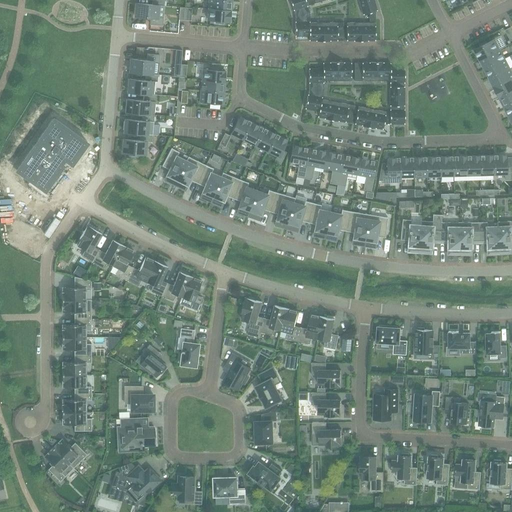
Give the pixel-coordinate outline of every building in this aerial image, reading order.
[(231,0),(229,0),(209,0),(209,9),(230,11),(231,0)] [(310,14),(307,6),(304,0),(290,0),(295,16),(310,14)] [(377,11),(373,0),(358,0),(363,15),(369,13),(375,11),(377,11)] [(158,18),(159,6),(152,5),(136,4),(135,17),(151,18),(150,25),(163,26),(163,18),(158,18)] [(230,11),(209,9),(208,20),(216,21),(216,23),(223,24),(223,22),(229,22),(230,11)] [(295,16),(295,20),(295,37),(309,37),(310,37),(310,23),(310,14),(295,16)] [(316,41),(323,41),(323,23),(310,23),(310,37),(309,37),(309,41),(316,41)] [(338,32),(338,27),(338,23),(323,23),(323,41),(331,41),(338,41),(338,37),(338,32)] [(354,41),(361,41),(361,23),(347,23),(347,41),(354,41)] [(361,23),(361,41),(368,41),(375,41),(375,23),(369,23),(361,23)] [(475,49),(480,60),(499,50),(494,40),(487,43),(486,41),(479,45),(480,47),(475,49)] [(175,64),(174,77),(180,77),(181,65),(182,51),(176,50),(175,64)] [(504,59),(499,50),(480,60),(485,69),(504,59)] [(130,73),(146,74),(152,75),(152,74),(154,63),(159,63),(160,56),(148,54),(147,61),(131,59),(130,73)] [(509,69),(504,59),(485,69),(490,79),(509,69)] [(337,81),(337,63),(330,63),(323,63),(323,69),(323,81),(324,81),(337,81)] [(344,63),(337,63),(337,81),(351,81),(351,63),(344,63)] [(362,74),(362,78),(362,81),(376,81),(376,63),(369,63),(362,63),(362,67),(362,70),(362,74)] [(391,81),(391,69),(391,63),(384,63),(376,63),(376,81),(390,81),(391,81)] [(203,69),(202,80),(224,82),(225,71),(219,71),(219,68),(212,67),(212,70),(203,69)] [(309,69),(309,85),(309,89),(324,90),(324,81),(323,81),(323,69),(309,69)] [(390,87),(404,87),(404,69),(391,69),(391,81),(390,81),(390,87)] [(511,79),(511,73),(509,69),(490,79),(495,88),(511,79)] [(152,75),(146,74),(145,81),(129,79),(128,93),(144,94),(151,95),(152,82),(157,82),(158,75),(152,74),(152,75)] [(511,91),(511,79),(495,88),(500,98),(511,91)] [(224,82),(202,80),(202,91),(223,93),(224,82)] [(390,106),(404,106),(404,87),(390,87),(390,106)] [(305,109),(319,112),(321,99),(322,100),(324,90),(309,89),(305,109)] [(223,93),(202,91),(201,102),(222,104),(223,93)] [(511,103),(511,91),(500,98),(505,108),(511,103)] [(128,99),(126,113),(142,114),(149,115),(154,115),(156,102),(156,95),(151,95),(144,94),(143,101),(128,99)] [(324,119),(332,120),(335,102),(322,100),(321,99),(319,112),(318,117),(324,119)] [(347,114),(348,109),(349,105),(335,102),(332,120),(339,122),(339,121),(346,123),(346,118),(347,114)] [(369,127),(372,109),(358,106),(355,124),(361,126),(369,127)] [(390,119),(390,124),(404,124),(404,106),(390,106),(390,112),(390,119)] [(386,112),(372,109),(369,127),(376,129),(376,128),(383,130),(384,124),(385,119),(386,112)] [(149,115),(142,114),(141,121),(126,120),(125,133),(140,134),(147,135),(148,122),(154,122),(154,115),(149,115)] [(231,133),(243,139),(252,123),(239,117),(231,133)] [(40,183),(48,189),(64,166),(62,165),(65,160),(69,163),(79,149),(82,151),(88,143),(82,139),(81,138),(56,120),(51,127),(49,126),(38,141),(42,143),(39,148),(35,145),(19,168),(26,173),(24,176),(38,186),(40,183)] [(263,129),(252,123),(243,139),(255,145),(263,129)] [(275,134),(263,129),(255,145),(267,151),(275,134)] [(222,139),(220,145),(225,147),(228,142),(231,136),(225,133),(222,139)] [(147,135),(140,134),(140,141),(124,140),(123,153),(129,153),(128,158),(139,159),(139,154),(145,155),(146,142),(152,142),(152,135),(147,135)] [(287,140),(275,134),(267,151),(278,156),(275,161),(280,164),(281,162),(286,152),(282,151),(287,140)] [(157,149),(164,149),(165,139),(158,138),(157,149)] [(296,177),(304,179),(310,149),(293,146),(290,161),(299,163),(296,177)] [(187,161),(177,156),(179,153),(172,149),(162,166),(169,170),(167,176),(177,181),(187,161)] [(326,152),(310,149),(304,179),(312,180),(315,166),(323,168),(326,152)] [(343,156),(326,152),(323,168),(332,170),(330,184),(337,185),(343,156)] [(494,156),(493,156),(493,174),(505,174),(505,180),(511,180),(511,177),(511,166),(507,167),(506,158),(506,155),(497,156),(494,156)] [(360,159),(343,156),(337,185),(345,187),(348,173),(357,174),(360,159)] [(480,175),(479,156),(466,157),(467,175),(480,175)] [(493,174),(493,156),(479,156),(480,175),(493,174)] [(189,157),(187,161),(177,181),(188,186),(191,181),(198,184),(206,166),(189,157)] [(440,176),(440,157),(427,158),(427,176),(440,176)] [(454,175),(453,157),(440,157),(440,176),(454,175)] [(467,175),(466,157),(453,157),(454,175),(467,175)] [(401,177),(400,158),(387,159),(387,170),(383,170),(383,181),(384,183),(401,183),(401,177)] [(414,176),(413,158),(400,158),(401,177),(414,176)] [(427,176),(427,158),(413,158),(414,176),(427,176)] [(377,162),(360,159),(357,174),(366,176),(363,190),(371,192),(377,162)] [(214,169),(206,166),(198,184),(205,187),(202,193),(213,198),(222,177),(221,177),(212,173),(214,169)] [(223,173),(221,177),(222,177),(213,198),(224,202),(227,196),(234,199),(241,180),(223,173)] [(249,183),(241,180),(234,199),(241,202),(239,208),(250,212),(257,191),(247,187),(249,183)] [(268,195),(257,191),(250,212),(261,216),(263,210),(271,212),(277,193),(269,190),(268,195)] [(295,198),(277,193),(271,212),(278,215),(276,221),(288,224),(294,203),(295,198)] [(301,221),(308,223),(313,204),(305,201),(304,206),(294,203),(288,224),(299,227),(301,221)] [(321,206),(313,204),(308,223),(316,225),(314,231),(326,234),(331,212),(320,210),(321,206)] [(346,232),(350,212),(342,210),(341,215),(331,212),(326,234),(338,236),(339,230),(346,232)] [(369,215),(350,212),(346,232),(354,233),(353,239),(365,241),(369,215)] [(388,218),(369,215),(365,241),(376,243),(377,237),(385,238),(388,218)] [(422,221),(420,248),(432,249),(432,243),(440,243),(441,222),(442,215),(433,215),(433,222),(422,221)] [(408,247),(420,248),(422,221),(421,221),(421,226),(411,225),(411,221),(403,220),(401,240),(409,241),(408,247)] [(511,221),(509,222),(497,222),(498,227),(499,249),(511,248),(511,242),(511,221)] [(448,249),(459,250),(460,223),(448,223),(441,222),(440,243),(448,243),(448,249)] [(460,223),(459,250),(471,250),(471,244),(479,243),(479,223),(474,223),(460,223)] [(487,243),(487,249),(499,249),(498,227),(487,227),(487,223),(479,223),(479,243),(487,243)] [(82,256),(93,263),(100,251),(94,247),(102,234),(86,225),(87,226),(79,239),(81,240),(78,246),(85,251),(82,256)] [(112,269),(123,246),(113,240),(106,254),(100,251),(93,263),(103,269),(107,263),(113,266),(111,268),(112,269)] [(123,246),(112,269),(113,266),(119,269),(116,275),(127,281),(133,268),(127,265),(134,252),(123,246)] [(66,262),(73,266),(76,260),(69,256),(66,262)] [(133,268),(127,281),(138,286),(141,280),(147,282),(146,285),(156,262),(145,257),(139,271),(133,268)] [(156,262),(146,285),(147,283),(153,285),(151,292),(162,297),(167,284),(161,281),(168,267),(156,262)] [(174,286),(167,284),(162,297),(173,301),(176,295),(182,297),(181,300),(190,277),(179,272),(174,286)] [(62,293),(62,300),(86,300),(85,300),(85,289),(92,289),(92,281),(91,281),(74,277),(74,288),(63,288),(63,293),(62,293)] [(202,281),(190,277),(181,300),(182,298),(188,300),(186,306),(198,311),(203,298),(196,295),(202,281)] [(262,302),(246,298),(242,313),(244,314),(242,320),(251,322),(248,335),(260,338),(261,332),(265,319),(258,317),(262,302)] [(92,300),(85,300),(86,300),(62,300),(62,307),(63,307),(63,313),(74,313),(74,319),(92,319),(92,300)] [(271,320),(265,319),(261,332),(272,335),(275,329),(281,330),(287,309),(275,306),(271,320)] [(299,312),(287,309),(281,330),(288,332),(286,339),(298,342),(301,328),(295,326),(299,312)] [(308,329),(301,328),(298,342),(310,344),(312,338),(318,339),(323,317),(311,315),(308,329)] [(335,320),(323,317),(318,339),(324,340),(324,347),(336,350),(339,336),(332,334),(335,320)] [(92,326),(92,319),(74,319),(74,325),(63,325),(63,331),(62,331),(62,338),(86,338),(86,326),(92,326)] [(400,329),(398,328),(397,328),(396,328),(393,328),(393,327),(392,327),(392,328),(388,328),(388,326),(380,326),(380,327),(379,327),(378,327),(377,342),(394,343),(393,354),(406,355),(407,341),(399,341),(400,329)] [(418,330),(416,330),(415,353),(428,353),(428,358),(439,359),(440,346),(433,346),(434,338),(433,338),(433,330),(424,330),(425,328),(418,328),(418,330)] [(197,353),(198,345),(192,344),(193,339),(194,331),(181,329),(180,337),(187,338),(186,343),(184,343),(182,351),(181,351),(181,352),(182,353),(181,365),(196,367),(197,358),(197,357),(197,354),(198,354),(198,353),(197,353)] [(470,342),(470,333),(459,333),(459,332),(459,331),(449,331),(449,332),(449,335),(447,335),(447,342),(449,342),(449,348),(460,348),(460,354),(476,354),(476,342),(470,342)] [(501,332),(500,332),(492,332),(492,333),(492,334),(486,334),(487,354),(501,353),(501,358),(507,358),(507,346),(501,346),(500,332),(501,332)] [(350,344),(360,345),(360,334),(351,334),(350,344)] [(86,344),(86,338),(62,338),(62,344),(63,344),(63,350),(74,350),(74,356),(92,356),(92,344),(86,344)] [(150,345),(142,355),(146,358),(140,364),(156,377),(160,373),(161,374),(167,367),(155,357),(159,353),(150,345)] [(233,353),(225,367),(231,370),(224,382),(238,390),(242,383),(245,384),(249,377),(246,376),(250,368),(236,361),(239,356),(233,353)] [(92,363),(92,356),(74,356),(74,363),(63,363),(63,368),(62,368),(62,375),(86,375),(86,363),(92,363)] [(286,356),(285,368),(297,370),(299,358),(286,356)] [(325,387),(340,387),(341,387),(341,370),(326,370),(326,363),(312,363),(312,375),(318,375),(318,385),(325,385),(325,387)] [(274,385),(280,382),(273,368),(259,375),(263,383),(257,387),(257,386),(256,387),(256,388),(257,388),(260,394),(259,395),(262,400),(263,400),(266,406),(266,408),(268,407),(267,407),(281,400),(282,400),(281,399),(274,385)] [(86,387),(86,375),(62,375),(62,382),(63,382),(63,387),(74,387),(74,394),(92,394),(92,387),(86,387)] [(131,411),(154,411),(154,410),(156,410),(155,402),(154,402),(153,395),(142,395),(142,387),(125,387),(125,404),(131,404),(131,411)] [(391,420),(391,412),(398,412),(399,390),(385,390),(385,395),(374,395),(374,420),(391,420)] [(432,406),(439,406),(440,392),(432,391),(432,396),(415,395),(413,421),(431,422),(432,406)] [(325,416),(340,416),(341,416),(341,400),(326,400),(326,393),(312,392),(312,405),(318,405),(318,414),(325,414),(325,416)] [(92,401),(92,394),(74,394),(74,400),(63,400),(63,406),(62,406),(62,412),(86,412),(86,401),(92,401)] [(446,397),(445,409),(452,409),(452,415),(451,423),(467,425),(469,404),(460,403),(461,398),(446,397)] [(495,402),(481,401),(479,425),(494,427),(495,419),(503,419),(505,398),(496,397),(495,402)] [(277,411),(262,414),(262,421),(255,422),(256,444),(273,443),(272,421),(277,421),(277,411)] [(86,419),(86,412),(62,412),(62,419),(63,419),(63,425),(74,425),(74,431),(92,431),(92,419),(86,419)] [(142,427),(141,418),(116,419),(120,419),(120,428),(119,428),(119,437),(123,436),(123,445),(130,444),(130,451),(143,450),(142,445),(155,445),(155,428),(149,429),(148,427),(142,427)] [(326,423),(312,423),(312,445),(326,444),(326,446),(344,446),(344,436),(342,436),(341,429),(326,430),(326,423)] [(58,443),(53,448),(69,464),(69,465),(73,469),(87,455),(75,443),(70,448),(62,440),(58,444),(58,443)] [(69,464),(53,448),(48,453),(49,453),(45,457),(53,465),(48,470),(60,482),(73,469),(69,465),(69,464)] [(417,485),(418,468),(411,467),(412,456),(409,456),(409,454),(402,453),(402,456),(399,455),(399,461),(393,461),(393,463),(391,463),(391,469),(392,469),(392,472),(398,472),(398,478),(404,479),(404,485),(417,485)] [(450,464),(448,464),(443,464),(444,458),(438,458),(438,455),(431,455),(431,457),(429,457),(428,463),(426,463),(425,464),(424,470),(426,472),(428,472),(427,478),(437,479),(436,484),(448,485),(450,464)] [(377,457),(360,457),(360,473),(362,473),(362,479),(371,479),(371,491),(383,492),(384,472),(377,472),(377,457)] [(480,490),(481,472),(475,472),(476,461),(463,459),(463,465),(457,465),(456,467),(455,467),(454,473),(456,473),(456,475),(462,476),(461,482),(468,483),(467,489),(480,490)] [(507,463),(503,463),(501,462),(501,460),(494,460),(494,462),(492,462),(492,468),(490,468),(488,470),(488,475),(489,477),(491,477),(491,483),(500,484),(500,489),(511,490),(511,468),(507,468),(507,463)] [(254,467),(249,473),(259,481),(258,482),(264,486),(265,485),(270,489),(270,490),(270,491),(271,490),(276,484),(277,485),(277,484),(276,484),(280,478),(278,476),(282,471),(272,463),(268,468),(265,466),(265,467),(259,463),(256,468),(254,467)] [(291,464),(287,469),(293,473),(297,468),(291,464)] [(161,481),(151,471),(149,468),(144,472),(138,466),(127,476),(117,473),(109,497),(117,499),(118,496),(126,489),(134,499),(133,501),(143,504),(145,495),(154,488),(155,487),(159,484),(160,482),(161,481)] [(230,476),(223,477),(215,477),(215,496),(230,495),(230,505),(246,504),(246,490),(237,490),(237,478),(230,478),(230,476)] [(195,477),(179,477),(179,484),(173,484),(172,495),(178,496),(178,499),(187,500),(187,504),(202,504),(202,492),(195,492),(195,486),(194,486),(195,477)]
